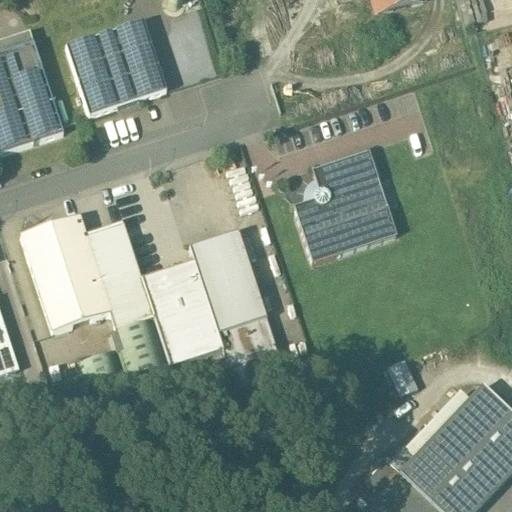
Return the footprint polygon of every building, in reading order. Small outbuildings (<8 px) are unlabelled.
[(420,0),(368,0),(372,14),(421,4),(420,0)] [(141,24),(64,48),(87,118),(163,93),(141,24)] [(30,45),(0,54),(0,157),(62,137),(30,45)] [(392,237),(366,155),(309,173),(313,185),(318,201),(304,205),(291,210),(308,263),(392,237)] [(318,201),(313,185),(308,189),(305,195),(304,201),(304,205),(318,201)] [(76,220),(18,240),(50,337),(106,318),(81,238),(76,220)] [(119,226),(81,238),(106,318),(112,337),(150,324),(119,226)] [(237,234),(187,250),(193,267),(221,355),(226,372),(275,357),(237,234)] [(169,371),(221,355),(193,267),(141,283),(169,371)] [(0,378),(24,370),(0,299),(0,378)] [(511,422),(479,391),(363,511),(475,511),(511,474),(511,422)]
